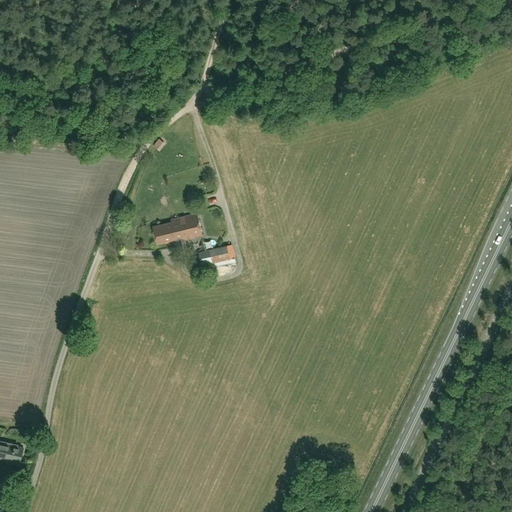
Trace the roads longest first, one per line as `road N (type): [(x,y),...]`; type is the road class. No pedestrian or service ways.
road 1 (track): [(0,106),(40,110),(145,143),(190,104),(232,102),(286,70),(511,1)]
road 2 (unclassified): [(23,511),(56,375),(145,143)]
road 3 (primary): [(371,511),(511,215)]
road 4 (unclassified): [(403,511),(511,287)]
